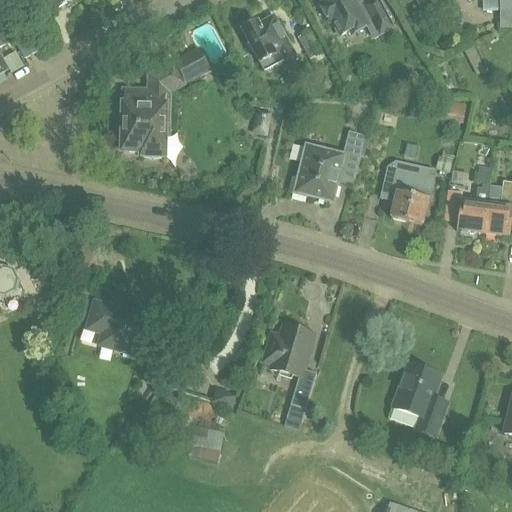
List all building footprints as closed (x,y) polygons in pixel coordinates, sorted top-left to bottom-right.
[(0,0),(0,76),(9,72),(0,56),(0,50),(27,36),(7,0),(0,0)] [(52,0),(58,10),(69,4),(73,4),(78,2),(78,0),(52,0)] [(364,26),(373,43),(395,30),(378,0),(376,0),(362,8),(357,0),(354,0),(353,1),(351,0),(320,0),(323,5),(320,7),(328,22),(330,22),(340,39),(364,26)] [(414,0),(424,16),(436,10),(430,0),(414,0)] [(500,31),(511,30),(511,0),(482,0),(482,13),(500,13),(500,31)] [(242,33),(264,74),(295,57),(274,18),(267,22),(267,20),(255,27),(253,23),(243,29),(244,32),(242,33)] [(298,40),(310,62),(323,54),(311,32),(298,40)] [(30,38),(16,46),(24,60),(38,52),(30,38)] [(464,53),(476,78),(485,73),(473,49),(464,53)] [(175,63),(186,85),(211,72),(199,50),(175,63)] [(142,158),(154,160),(163,158),(165,137),(168,138),(169,95),(183,87),(172,67),(149,81),(150,93),(124,93),(123,154),(142,154),(142,158)] [(415,80),(427,101),(439,94),(427,73),(415,80)] [(440,122),(462,126),(465,107),(443,103),(440,122)] [(439,106),(431,104),(429,116),(437,118),(439,106)] [(257,112),(251,135),(266,138),(271,116),(257,112)] [(343,153),(360,157),(364,138),(348,134),(343,153)] [(193,147),(178,140),(168,162),(182,169),(193,147)] [(307,197),(332,203),(343,158),(306,149),(299,179),(296,179),(292,196),(307,199),(307,197)] [(440,154),(435,172),(449,175),(454,158),(440,154)] [(390,221),(422,228),(434,173),(396,164),(386,169),(379,201),(394,204),(390,221)] [(484,195),(489,195),(492,170),(479,169),(476,186),(485,187),(484,195)] [(511,184),(504,184),(501,208),(487,206),(483,236),(509,240),(511,218),(511,184)] [(443,223),(457,225),(461,202),(462,194),(446,192),(443,223)] [(456,232),(483,236),(487,206),(461,202),(457,225),(456,232)] [(0,298),(5,300),(15,294),(19,283),(13,273),(2,269),(0,270),(0,298)] [(99,347),(140,358),(151,318),(111,306),(111,308),(95,304),(87,331),(103,335),(99,347)] [(284,429),(299,433),(316,376),(304,372),(314,337),(284,328),(281,339),(271,336),(263,364),(272,367),(271,371),(298,380),(284,429)] [(144,385),(173,393),(181,365),(152,356),(144,385)] [(413,433),(437,441),(450,405),(434,399),(441,379),(408,367),(392,410),(418,419),(413,433)] [(166,412),(163,422),(190,430),(193,420),(229,431),(234,415),(158,391),(153,407),(166,412)] [(211,404),(232,411),(237,398),(216,391),(211,404)] [(511,402),(503,436),(511,438),(511,402)] [(78,425),(83,429),(88,423),(83,419),(78,425)]
